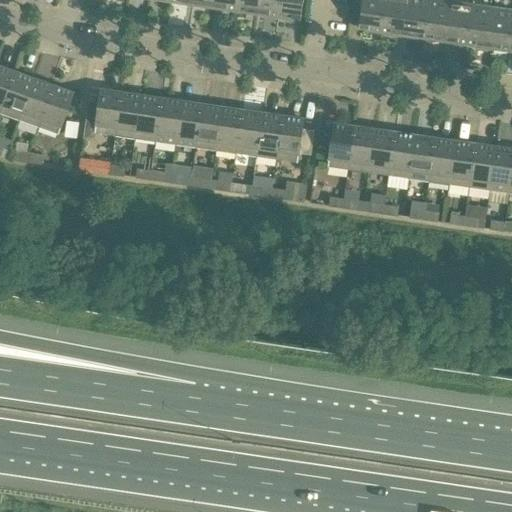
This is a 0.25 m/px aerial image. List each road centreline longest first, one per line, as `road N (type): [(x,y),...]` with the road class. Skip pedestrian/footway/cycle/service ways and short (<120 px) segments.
road 1 (motorway): [(0,439),(496,511)]
road 2 (motorway): [(511,454),(192,404)]
road 3 (residential): [(315,73),(64,35)]
road 4 (motorway): [(192,404),(0,344)]
road 5 (residential): [(511,101),(315,73)]
road 6 (motorway): [(192,404),(0,377)]
